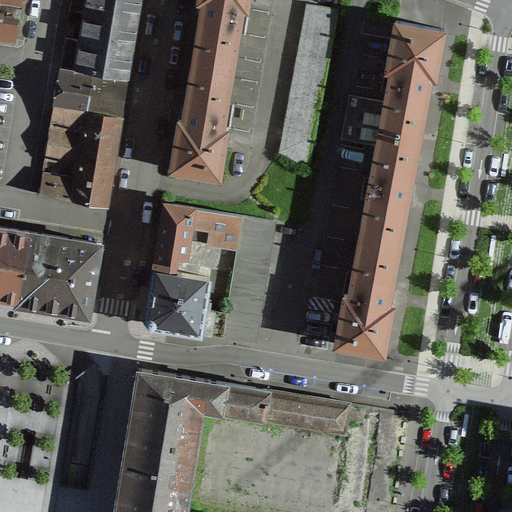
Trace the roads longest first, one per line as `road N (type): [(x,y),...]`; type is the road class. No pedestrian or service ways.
road 1 (unknown): [(358,0),(290,369)]
road 2 (residential): [(511,28),(501,43),(447,391)]
road 3 (residential): [(121,345),(447,391)]
road 4 (residential): [(168,0),(129,224)]
road 5 (residential): [(37,63),(12,205)]
road 6 (residential): [(0,324),(121,345)]
road 7 (residential): [(129,224),(115,302),(121,345)]
road 8 (residential): [(447,391),(430,511)]
